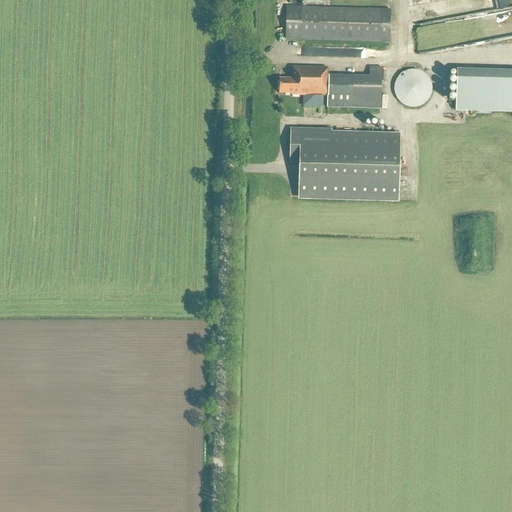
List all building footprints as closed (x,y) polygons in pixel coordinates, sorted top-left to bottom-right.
[(286,7),(285,40),(380,43),(389,43),(391,11),(286,7)] [(328,97),(327,98),(327,108),(381,109),(382,68),(370,68),(369,78),(328,77),(328,69),(292,68),(292,80),(279,79),(279,95),(291,95),(291,96),(328,97)] [(403,74),(400,76),(397,79),(395,83),(394,87),(394,92),(395,96),(397,100),(400,103),(403,105),(407,107),(411,108),(416,108),(420,107),(423,104),(427,102),(429,98),(430,94),(431,90),(431,86),(429,82),(427,78),(424,75),(420,73),(416,72),(412,71),(407,72),(403,74)] [(455,111),(469,112),(469,102),(456,101),(455,111)] [(398,201),(400,137),(331,135),(331,131),(290,130),(289,164),(300,164),(299,198),(398,201)]
